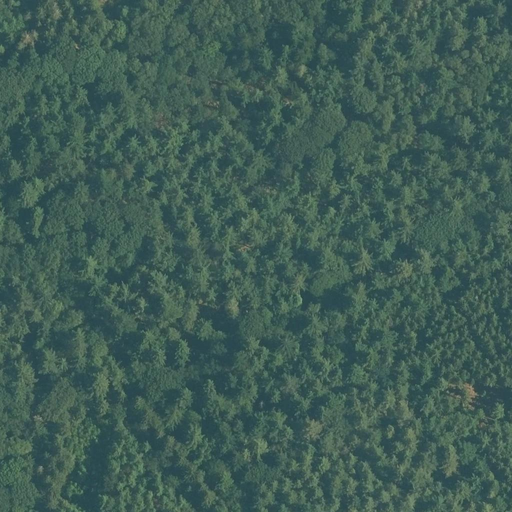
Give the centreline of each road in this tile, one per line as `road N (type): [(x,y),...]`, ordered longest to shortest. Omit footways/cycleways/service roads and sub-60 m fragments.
road 1 (track): [(139,391),(0,208)]
road 2 (track): [(333,299),(511,213)]
road 3 (track): [(188,368),(333,299)]
road 4 (track): [(227,511),(139,391)]
road 5 (track): [(0,434),(139,391)]
